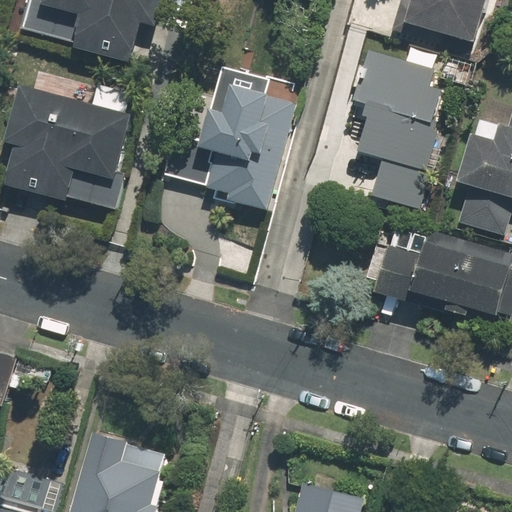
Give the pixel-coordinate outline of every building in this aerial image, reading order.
[(34,0),(26,31),(135,62),(146,24),(156,27),(164,0),(34,0)] [(480,44),(491,0),(419,0),(413,26),(480,44)] [(413,46),(409,59),(374,47),(355,107),(371,112),(359,147),(386,155),(374,191),(422,206),(465,77),(436,68),(440,55),(413,46)] [(274,211),(300,111),(288,108),(296,79),(227,62),(205,147),(219,151),(208,194),(274,211)] [(30,68),(26,82),(9,139),(21,143),(9,184),(119,216),(132,170),(123,168),(145,94),(104,82),(102,89),(72,80),(30,68)] [(506,234),(511,215),(511,94),(498,139),(476,132),(461,180),(474,184),(463,220),(506,234)] [(421,289),(457,299),(453,312),(471,317),(475,304),(511,314),(511,250),(433,229),(425,255),(393,246),(382,285),(419,296),(421,289)] [(0,403),(7,406),(12,385),(30,390),(33,379),(51,385),(56,367),(21,357),(0,350),(0,403)] [(166,511),(183,443),(100,423),(78,511),(166,511)] [(62,511),(71,480),(1,462),(0,464),(0,511),(43,511),(44,508),(59,511),(62,511)] [(301,511),(359,511),(364,496),(308,483),(303,507),(301,511)]
